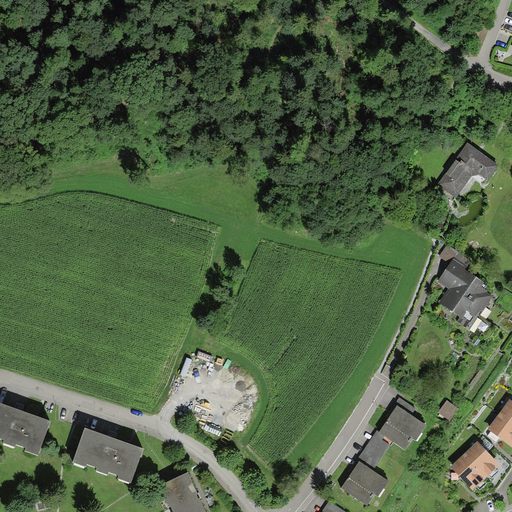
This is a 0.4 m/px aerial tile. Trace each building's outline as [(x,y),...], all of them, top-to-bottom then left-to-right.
[(458,201),(473,180),(481,180),(489,185),(500,170),(487,160),(465,144),(436,186),(458,201)] [(451,264),(458,253),(448,246),(441,257),(451,264)] [(486,293),(466,276),(468,273),(455,263),(439,283),(450,292),(439,304),(457,319),(454,322),(469,333),(473,328),(482,336),(489,328),(480,320),(493,304),(484,296),(486,293)] [(452,420),(460,409),(448,401),(440,412),(452,420)] [(53,422),(0,403),(0,446),(39,460),(53,422)] [(400,403),(387,420),(348,475),(337,491),(364,511),(384,482),(367,470),(388,441),(411,458),(430,432),(407,415),(410,410),(400,403)] [(511,411),(508,409),(488,437),(511,453),(511,411)] [(145,449),(84,428),(71,466),(132,487),(145,449)] [(499,475),(478,448),(450,470),(471,497),(480,490),(489,483),(499,475)] [(206,511),(199,495),(189,474),(162,486),(173,511),(206,511)] [(330,503),(323,511),(342,511),(343,511),(330,503)]
